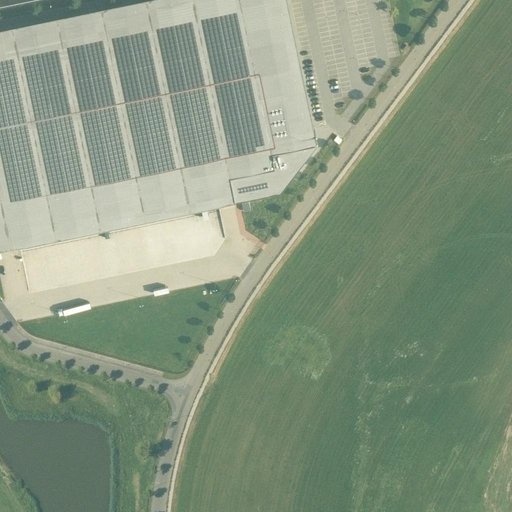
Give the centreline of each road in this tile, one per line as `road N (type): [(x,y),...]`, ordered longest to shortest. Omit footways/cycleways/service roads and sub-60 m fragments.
road 1 (unclassified): [(187,393),(213,336),(461,0)]
road 2 (unclassified): [(0,319),(30,349),(187,393)]
road 3 (unclassified): [(156,511),(187,393)]
